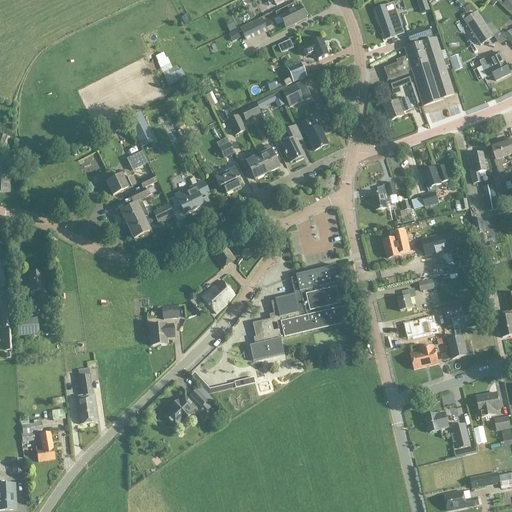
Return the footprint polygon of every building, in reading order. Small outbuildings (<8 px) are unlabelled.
[(464,0),(456,0),(456,1),(463,9),(468,4),(464,0)] [(511,0),(507,0),(502,6),(511,15),(511,0)] [(278,18),(280,17),(286,29),(306,19),(306,18),(308,17),(305,11),(303,12),(300,6),(298,7),(296,4),(276,14),(278,18)] [(375,10),(381,27),(382,27),(384,34),(383,34),(386,41),(405,35),(394,4),(375,10)] [(481,47),(495,38),(478,13),(465,21),(481,47)] [(240,30),(245,41),(267,31),(261,20),(240,30)] [(171,25),(163,28),(166,34),(173,31),(171,25)] [(417,42),(432,36),(429,28),(414,34),(417,42)] [(233,33),(236,41),(243,37),(239,30),(233,33)] [(500,33),(495,37),(501,43),(505,39),(500,33)] [(302,48),(306,57),(314,54),(317,60),(328,55),(321,40),(310,45),(302,48)] [(408,56),(395,61),(396,64),(383,69),(387,81),(413,71),(424,107),(444,101),(443,100),(454,96),(445,67),(449,65),(448,60),(444,62),(437,40),(422,45),(422,44),(406,50),(408,56)] [(282,53),(287,51),(284,44),(279,46),(282,53)] [(481,63),(489,78),(493,75),(497,82),(511,75),(505,63),(500,53),(481,63)] [(459,56),(449,59),(454,72),(463,69),(459,56)] [(293,83),(306,77),(302,68),(289,74),(293,83)] [(186,79),(181,69),(164,78),(168,87),(186,79)] [(412,84),(409,76),(390,83),(393,91),(412,84)] [(262,88),(265,94),(279,87),(276,81),(262,88)] [(303,102),(295,85),(282,92),(290,109),(303,102)] [(210,104),(216,101),(211,92),(205,95),(210,104)] [(278,94),(267,99),(270,105),(275,102),(278,108),(284,106),(278,94)] [(402,101),(404,105),(404,106),(401,108),(398,102),(385,107),(389,116),(388,117),(389,121),(390,120),(391,122),(404,117),(403,113),(412,110),(407,98),(402,101)] [(261,114),(255,104),(240,111),(245,122),(261,114)] [(222,114),(225,122),(230,120),(226,112),(222,114)] [(140,114),(128,120),(141,148),(154,142),(140,114)] [(235,137),(245,132),(238,116),(227,121),(235,137)] [(326,138),(325,138),(319,127),(316,129),(311,120),(300,126),(304,135),(306,134),(315,152),(328,145),(327,144),(329,143),(326,138)] [(303,159),(303,157),(297,144),(303,141),(296,127),(286,132),(291,141),(282,145),(285,152),(284,153),(287,158),(288,158),(291,163),(295,161),(296,163),(303,159)] [(511,166),(511,140),(511,139),(491,146),(495,156),(493,157),(499,175),(505,173),(503,167),(511,164),(511,166)] [(234,155),(229,146),(219,151),(224,160),(234,155)] [(279,168),(270,151),(268,146),(264,148),(266,153),(258,157),(267,174),(279,168)] [(148,164),(142,153),(128,161),(133,171),(148,164)] [(483,154),(468,158),(474,185),(481,183),(479,174),(487,172),(483,154)] [(267,174),(258,157),(250,161),(248,156),(244,158),(254,180),(267,174)] [(0,157),(0,193),(10,193),(11,158),(0,157)] [(444,167),(437,170),(436,169),(420,174),(424,185),(427,184),(431,193),(437,190),(436,187),(442,185),(442,184),(449,181),(444,167)] [(237,181),(240,180),(235,169),(215,179),(220,189),(222,188),(226,195),(241,188),(237,181)] [(133,179),(125,183),(122,177),(106,184),(113,197),(136,186),(133,179)] [(142,190),(156,183),(153,177),(139,184),(142,190)] [(503,177),(495,179),(498,195),(507,193),(503,177)] [(191,181),(194,187),(175,196),(184,216),(204,206),(201,200),(210,195),(204,182),(198,185),(195,179),(191,181)] [(378,190),(380,195),(373,197),(377,212),(387,209),(386,204),(391,202),(390,197),(397,195),(394,184),(386,186),(386,187),(378,190)] [(488,212),(499,210),(494,185),(483,188),(488,212)] [(144,190),(143,191),(130,197),(133,204),(148,197),(144,190)] [(425,207),(438,203),(435,193),(422,197),(425,207)] [(463,211),(469,210),(467,200),(461,201),(463,211)] [(145,210),(140,212),(137,205),(121,213),(127,227),(152,214),(151,212),(147,213),(145,210)] [(168,207),(153,214),(156,220),(157,223),(172,216),(168,207)] [(408,208),(400,213),(404,219),(412,214),(408,208)] [(146,225),(156,220),(153,214),(152,214),(127,227),(133,240),(150,232),(146,225)] [(486,238),(482,220),(474,221),(478,240),(486,238)] [(452,234),(422,241),(426,257),(456,250),(452,234)] [(402,247),(408,246),(407,240),(397,242),(397,241),(384,244),(388,260),(401,257),(399,251),(403,250),(402,247)] [(226,247),(212,256),(222,270),(235,260),(226,247)] [(9,276),(7,276),(7,266),(0,266),(0,285),(0,288),(10,288),(9,276)] [(271,303),(274,319),(252,324),(257,345),(249,347),(253,362),(284,355),(280,340),(348,324),(344,308),(339,309),(339,305),(340,305),(336,289),(342,288),(337,266),(296,276),(296,278),(291,279),(294,295),(275,299),(275,302),(271,303)] [(43,273),(28,274),(30,293),(37,292),(38,302),(48,301),(47,291),(45,291),(43,273)] [(222,281),(212,289),(202,298),(216,315),(226,306),(235,295),(222,281)] [(435,290),(433,281),(419,284),(420,292),(435,290)] [(410,299),(416,298),(414,290),(402,293),(404,299),(398,301),(401,313),(413,310),(410,299)] [(511,294),(506,296),(509,312),(503,314),(504,318),(499,319),(503,339),(511,337),(511,294)] [(12,309),(8,309),(7,308),(13,308),(12,300),(3,301),(4,309),(3,309),(4,316),(9,316),(9,317),(13,316),(12,309)] [(456,305),(445,308),(449,325),(461,323),(456,305)] [(162,309),(163,320),(179,319),(178,307),(162,309)] [(434,317),(404,325),(408,341),(438,334),(434,317)] [(13,327),(13,318),(4,318),(5,328),(10,328),(10,327),(13,327)] [(17,321),(18,337),(39,335),(37,319),(17,321)] [(165,325),(149,327),(150,332),(148,332),(149,339),(150,338),(151,347),(167,345),(167,339),(169,339),(169,338),(174,338),(173,326),(165,326),(165,325)] [(452,360),(468,357),(463,337),(447,341),(452,360)] [(414,371),(439,365),(435,350),(434,351),(433,347),(420,351),(421,354),(411,356),(414,371)] [(89,376),(79,378),(82,397),(78,397),(78,400),(75,400),(77,408),(94,405),(93,397),(89,376)] [(255,384),(254,378),(234,383),(234,384),(236,389),(255,384)] [(196,391),(190,396),(201,408),(207,402),(196,391)] [(497,416),(496,412),(501,411),(498,394),(477,398),(480,415),(481,415),(482,419),(497,416)] [(182,423),(191,415),(191,414),(195,409),(184,397),(180,402),(179,401),(178,402),(179,403),(176,405),(175,404),(170,410),(170,411),(164,417),(175,428),(181,422),(182,423)] [(97,422),(94,405),(77,408),(80,425),(97,422)] [(466,405),(457,406),(460,421),(469,419),(466,405)] [(449,428),(445,413),(438,415),(438,414),(426,417),(430,434),(440,431),(440,430),(449,428)] [(511,441),(511,434),(511,430),(509,418),(495,420),(497,432),(502,431),(504,443),(511,441)] [(21,435),(22,443),(35,441),(33,433),(41,432),(41,430),(43,430),(41,420),(37,420),(38,424),(29,425),(29,422),(21,422),(21,426),(23,435),(21,435)] [(465,425),(453,428),(458,450),(470,447),(465,425)] [(38,463),(55,460),(51,434),(39,436),(41,448),(35,449),(38,463)] [(13,475),(23,475),(21,460),(12,460),(13,475)] [(500,485),(497,474),(471,479),(473,490),(500,485)] [(511,488),(511,474),(499,477),(502,491),(511,488)] [(0,511),(16,510),(14,485),(0,485),(0,511)] [(445,497),(448,511),(458,510),(479,506),(477,499),(465,502),(463,493),(455,495),(445,497)]
